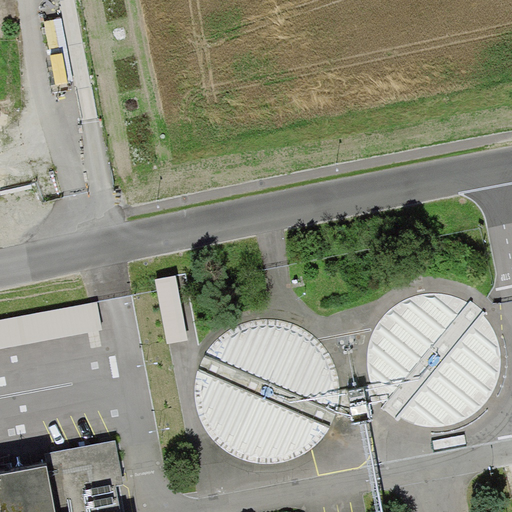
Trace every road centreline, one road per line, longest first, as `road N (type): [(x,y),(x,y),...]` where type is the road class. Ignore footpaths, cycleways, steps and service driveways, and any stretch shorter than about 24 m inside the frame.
road 1 (unclassified): [(0,263),(511,164)]
road 2 (track): [(91,244),(39,0)]
